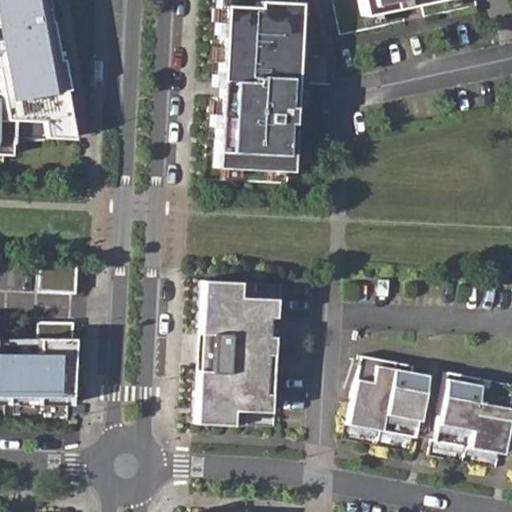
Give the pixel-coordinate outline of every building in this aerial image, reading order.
[(0,0),(0,154),(7,155),(9,120),(36,122),(40,137),(69,138),(46,20),(43,21),(41,9),(44,9),(42,0),(0,0)] [(254,6),(220,4),(212,167),(287,171),(289,122),(286,122),(287,109),(290,110),(295,2),(254,0),(254,6)] [(357,0),(361,15),(430,0),(357,0)] [(74,263),(36,261),(35,291),(72,293),(74,263)] [(235,282),(198,281),(195,334),(198,334),(196,371),(200,371),(199,390),(193,390),(191,424),(241,426),(241,411),(265,412),(266,394),(260,393),(262,355),(268,355),(269,336),(263,336),(264,317),(270,318),(271,299),(247,298),(234,297),(235,282)] [(71,323),(34,323),(34,353),(0,352),(0,396),(67,397),(71,323)] [(408,366),(357,356),(350,390),(344,425),(411,437),(422,375),(407,372),(408,366)] [(509,385),(442,372),(429,441),(496,454),(509,385)] [(425,423),(419,422),(417,435),(424,437),(425,423)] [(511,439),(506,439),(503,451),(509,452),(511,439)]
